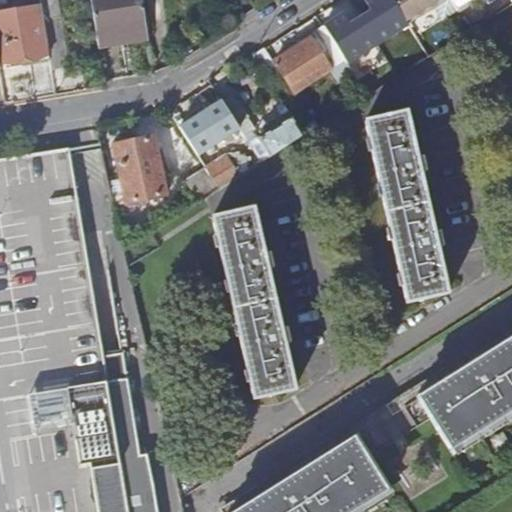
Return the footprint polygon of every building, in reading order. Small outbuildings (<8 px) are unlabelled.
[(89,0),(97,41),(120,37),(120,32),(145,28),(140,0),(89,0)] [(391,0),(406,25),(433,7),(441,20),(457,10),(449,0),(391,0)] [(449,0),(457,10),(472,0),(449,0)] [(338,27),(359,60),(399,34),(377,1),(338,27)] [(0,62),(49,55),(43,19),(41,7),(0,14),(0,62)] [(49,55),(52,69),(69,66),(60,17),(43,19),(49,55)] [(97,41),(98,47),(147,39),(145,28),(120,32),(120,37),(97,41)] [(344,60),(324,29),(274,62),(294,94),(331,70),(330,69),(344,60)] [(235,95),(222,103),(238,127),(250,119),(235,95)] [(249,145),(261,163),(303,137),(288,112),(283,115),(287,121),(249,145)] [(405,114),(366,122),(406,303),(446,294),(436,248),(442,247),(441,240),(439,232),(432,234),(419,173),(426,172),(424,165),(422,157),(416,159),(405,114)] [(205,170),(218,190),(238,178),(225,157),(242,147),(233,134),(208,150),(216,163),(205,170)] [(137,141),(132,138),(117,141),(114,146),(127,205),(166,197),(154,138),(137,141)] [(0,511),(127,511),(106,384),(101,357),(66,148),(0,159),(0,511)] [(192,176),(207,197),(218,190),(205,170),(204,167),(192,176)] [(251,209),(213,218),(254,399),(294,390),(283,344),(289,342),(287,335),(286,328),(279,329),(266,269),(272,267),(270,260),(269,253),(262,255),(251,209)] [(511,328),(227,509),(228,511),(353,511),(390,489),(371,457),(434,417),(454,449),(511,412),(511,328)] [(122,354),(101,357),(106,384),(126,381),(122,354)]
